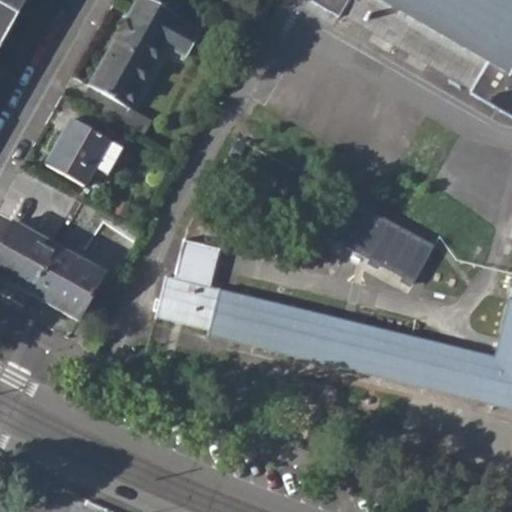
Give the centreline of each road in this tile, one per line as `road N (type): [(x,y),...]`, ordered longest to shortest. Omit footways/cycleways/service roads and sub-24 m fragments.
road 1 (tertiary): [(305,511),(0,371)]
road 2 (residential): [(0,153),(91,0)]
road 3 (tertiary): [(0,438),(161,511)]
